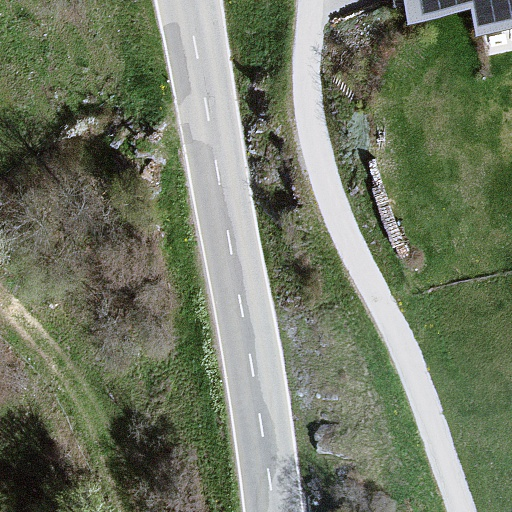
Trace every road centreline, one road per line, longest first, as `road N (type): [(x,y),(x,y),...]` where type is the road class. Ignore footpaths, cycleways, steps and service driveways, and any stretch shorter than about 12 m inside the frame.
road 1 (unclassified): [(310,0),(318,161),(461,511)]
road 2 (tertiary): [(274,511),(268,443),(184,0)]
road 3 (track): [(124,511),(95,425),(0,298)]
